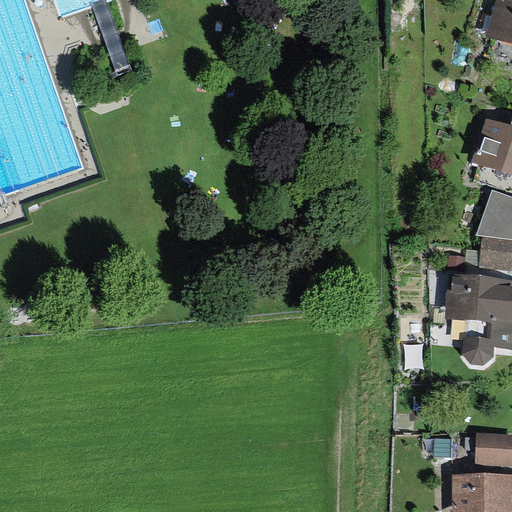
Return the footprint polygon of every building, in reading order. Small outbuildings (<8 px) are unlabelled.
[(511,2),(502,0),(498,0),(486,41),(511,49),(511,2)] [(511,130),(486,122),(471,167),(511,180),(511,130)] [(476,240),(483,241),(511,243),(511,199),(492,193),(476,240)] [(511,273),(511,243),(483,241),(479,271),(511,273)] [(464,259),(449,257),(448,267),(464,268),(464,259)] [(511,283),(449,278),(445,324),(468,326),(467,343),(464,343),(463,358),(471,368),(485,370),(495,361),(495,351),(511,352),(511,283)] [(511,469),(511,437),(476,437),(476,468),(511,469)] [(453,442),(434,441),(433,459),(452,460),(453,442)] [(511,511),(511,478),(452,479),(452,511),(511,511)]
